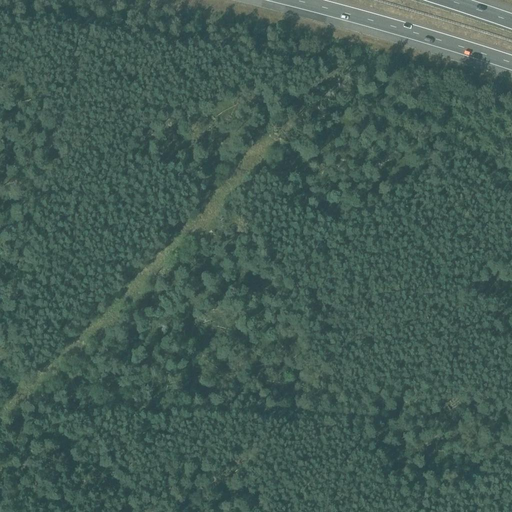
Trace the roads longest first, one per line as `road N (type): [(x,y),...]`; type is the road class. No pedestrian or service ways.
road 1 (track): [(0,398),(511,425)]
road 2 (motorway): [(290,0),(511,63)]
